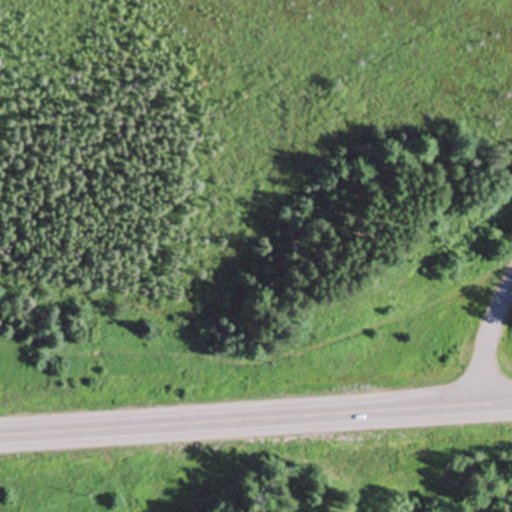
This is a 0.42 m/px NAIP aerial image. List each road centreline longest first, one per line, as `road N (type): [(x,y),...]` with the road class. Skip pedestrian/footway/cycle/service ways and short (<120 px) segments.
road 1 (primary): [(511,403),(0,437)]
road 2 (residential): [(473,406),(511,285)]
